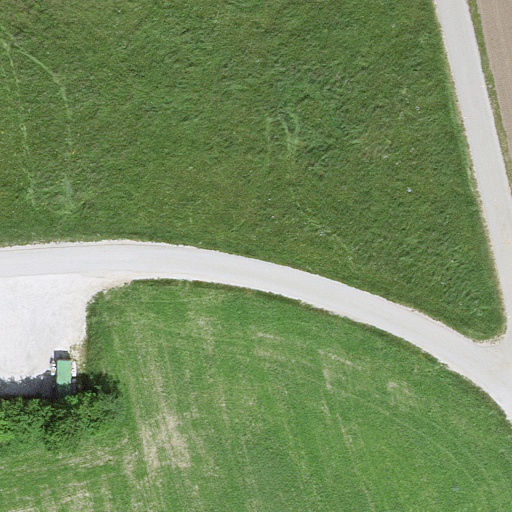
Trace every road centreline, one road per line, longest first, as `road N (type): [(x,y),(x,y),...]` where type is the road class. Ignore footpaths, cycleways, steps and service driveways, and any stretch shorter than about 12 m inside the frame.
road 1 (residential): [(511,391),(422,331),(272,278),(41,254),(0,258)]
road 2 (residential): [(511,269),(447,0)]
